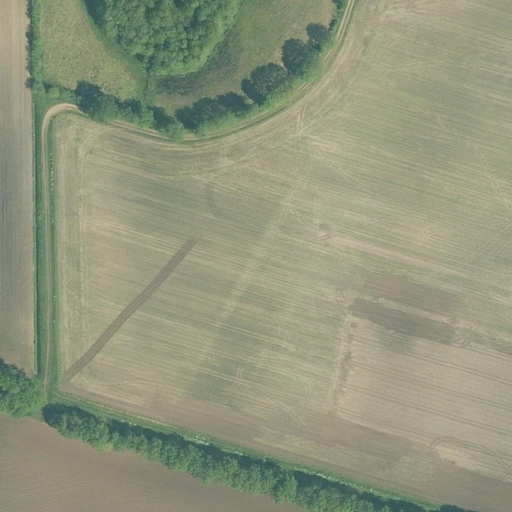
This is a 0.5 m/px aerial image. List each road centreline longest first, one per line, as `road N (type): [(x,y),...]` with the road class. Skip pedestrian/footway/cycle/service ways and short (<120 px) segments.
road 1 (track): [(48,391),(51,107),(174,135),(248,120),(308,78),(349,0)]
road 2 (track): [(48,391),(435,511)]
